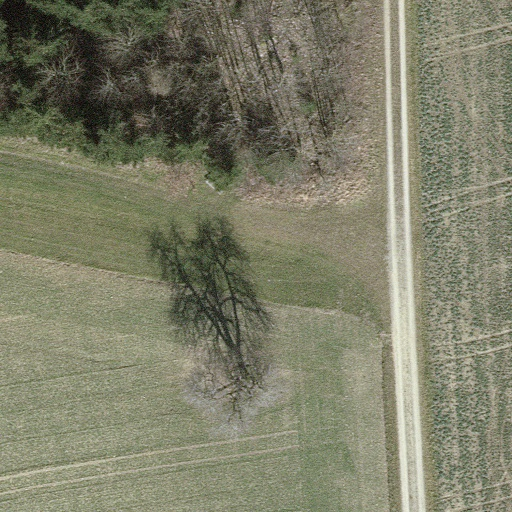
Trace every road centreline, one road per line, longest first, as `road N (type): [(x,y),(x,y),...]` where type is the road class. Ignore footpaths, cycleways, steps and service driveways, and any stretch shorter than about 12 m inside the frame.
road 1 (track): [(0,156),(408,269)]
road 2 (track): [(408,269),(398,0)]
road 3 (track): [(429,511),(408,269)]
